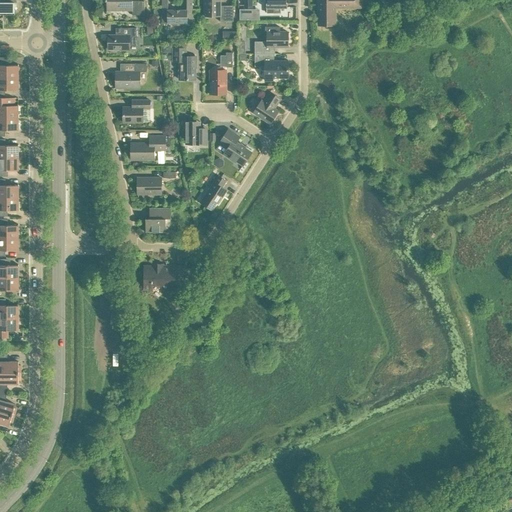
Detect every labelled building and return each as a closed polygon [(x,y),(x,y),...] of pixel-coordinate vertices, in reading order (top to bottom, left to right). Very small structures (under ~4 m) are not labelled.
[(5,3),(4,0),(0,0),(0,20),(3,21),(3,15),(14,15),(14,3),(5,3)] [(105,0),(105,1),(106,1),(106,10),(132,10),(132,15),(144,15),(144,1),(132,1),(132,0),(105,0)] [(172,23),(172,25),(182,25),(182,23),(192,23),(191,0),(186,0),(186,10),(168,10),(167,0),(161,0),(162,23),(172,23)] [(203,0),(204,16),(220,16),(220,22),(233,22),(233,6),(220,6),(220,0),(203,0)] [(243,0),(244,6),(244,8),(252,8),(251,0),(243,0)] [(267,0),(267,7),(265,7),(265,8),(267,8),(267,13),(280,13),(280,8),(288,8),(288,7),(286,7),(285,0),(267,0)] [(317,0),(318,23),(325,23),(325,25),(335,25),(335,8),(347,8),(348,8),(361,8),(361,0),(317,0)] [(254,42),(254,54),(274,54),(274,47),(288,47),(288,32),(280,32),(280,27),(265,27),(265,34),(267,34),(267,42),(254,42)] [(120,50),(130,50),(130,46),(136,46),(137,28),(128,28),(128,35),(108,35),(108,49),(120,49),(120,50)] [(228,32),(228,40),(237,40),(237,32),(228,32)] [(171,53),(171,44),(163,45),(163,53),(171,53)] [(196,65),(196,57),(185,57),(185,48),(173,48),(173,62),(179,62),(179,80),(195,80),(195,65),(196,65)] [(274,54),(254,54),(254,67),(264,67),(264,81),(272,81),(272,78),(288,78),(288,61),(274,61),(274,54)] [(0,77),(18,78),(18,65),(9,65),(9,57),(0,57),(0,77)] [(134,64),(134,72),(116,72),(116,88),(139,88),(139,72),(147,72),(147,64),(134,64)] [(210,70),(210,94),(226,94),(226,70),(210,70)] [(0,97),(5,98),(5,90),(18,90),(18,78),(0,77),(0,97)] [(253,113),(270,124),(278,111),(274,108),(280,99),(270,92),(263,102),(261,100),(253,113)] [(180,101),(180,93),(172,93),(172,101),(180,101)] [(0,97),(0,117),(18,118),(18,106),(14,106),(14,98),(5,98),(0,97)] [(132,107),(123,107),(123,122),(143,122),(143,109),(150,109),(150,100),(132,100),(132,107)] [(18,118),(0,117),(0,136),(5,136),(5,130),(18,130),(18,118)] [(185,144),(200,144),(207,144),(207,128),(200,128),(200,122),(184,122),(184,129),(185,129),(185,144)] [(251,153),(236,143),(240,137),(228,129),(219,142),(228,148),(223,154),(230,159),(231,158),(243,166),(251,153)] [(149,136),(149,143),(130,143),(130,160),(154,160),(154,150),(165,150),(165,136),(149,136)] [(0,157),(18,158),(18,146),(5,146),(5,139),(0,139),(0,157)] [(18,158),(0,157),(0,176),(5,176),(5,170),(18,170),(18,158)] [(222,187),(226,181),(215,174),(211,180),(215,183),(211,189),(210,188),(200,203),(211,210),(216,203),(218,204),(227,190),(222,187)] [(137,178),(137,194),(161,194),(161,178),(137,178)] [(0,197),(18,198),(18,186),(5,186),(5,179),(0,179),(0,197)] [(18,198),(0,197),(0,216),(5,216),(5,210),(18,210),(18,198)] [(149,208),(149,219),(145,219),(145,232),(165,232),(166,230),(170,225),(170,219),(171,219),(171,208),(149,208)] [(0,237),(18,238),(18,226),(5,226),(5,219),(0,219),(0,237)] [(18,238),(0,237),(0,256),(5,256),(5,250),(18,250),(18,238)] [(0,277),(18,278),(18,266),(5,266),(5,259),(0,259),(0,277)] [(152,287),(152,285),(153,285),(153,283),(158,283),(162,288),(169,288),(169,290),(179,290),(181,287),(181,275),(181,265),(164,265),(164,264),(158,264),(152,264),(152,266),(147,266),(144,269),(144,278),(141,278),(141,285),(141,287),(144,290),(150,290),(152,287)] [(18,278),(0,277),(0,296),(5,296),(5,290),(18,290),(18,278)] [(0,317),(18,318),(18,306),(5,306),(5,299),(0,299),(0,317)] [(18,318),(0,317),(0,337),(8,338),(8,330),(18,330),(18,318)] [(0,372),(21,373),(21,365),(18,365),(18,361),(7,361),(7,354),(0,353),(0,372)] [(0,391),(7,392),(7,384),(18,384),(18,380),(21,380),(21,373),(0,372),(0,391)] [(0,411),(14,415),(17,408),(14,408),(15,404),(4,401),(7,392),(0,391),(0,411)] [(0,422),(9,426),(10,422),(12,423),(14,415),(0,411),(0,422)]
